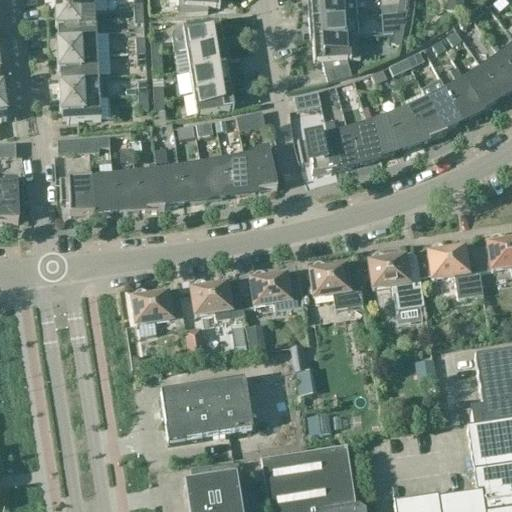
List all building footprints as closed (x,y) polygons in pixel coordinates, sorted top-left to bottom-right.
[(53,4),(54,19),(94,17),(93,0),(56,0),(57,4),(53,4)] [(132,0),(133,13),(142,13),(141,0),(132,0)] [(219,13),(219,0),(178,0),(177,19),(207,18),(207,12),(219,13)] [(409,0),(399,0),(398,6),(408,8),(409,0)] [(502,0),(491,9),(498,16),(508,8),(502,0)] [(356,1),(346,1),(308,4),(310,25),(357,21),(356,1)] [(143,28),(142,13),(133,13),(134,29),(143,28)] [(468,21),(472,26),(482,19),(478,13),(468,21)] [(96,38),(94,17),(54,19),(55,33),(58,33),(59,40),(96,38)] [(359,41),(357,21),(310,25),(311,45),(359,41)] [(462,34),(472,26),(468,21),(458,28),(462,34)] [(395,24),(393,36),(403,38),(405,26),(395,24)] [(173,57),(186,55),(223,49),(219,27),(177,34),(173,36),(171,38),(171,42),(173,57)] [(403,38),(393,36),(391,48),(401,50),(403,38)] [(455,37),(446,43),(450,49),(457,50),(462,46),(455,37)] [(96,38),(59,40),(59,47),(56,47),(56,62),(97,60),(96,38)] [(360,64),(359,41),(311,45),(313,67),(321,67),(327,87),(351,81),(346,65),(360,64)] [(135,56),(144,56),(144,43),(135,43),(135,56)] [(439,46),(431,51),(436,58),(444,53),(439,46)] [(151,59),(161,58),(160,48),(150,49),(151,59)] [(186,55),(189,77),(226,71),(223,49),(186,55)] [(511,49),(497,60),(511,79),(511,49)] [(145,72),(144,56),(135,56),(136,72),(145,72)] [(161,72),(161,58),(151,59),(151,73),(161,72)] [(418,58),(405,65),(410,74),(422,67),(418,58)] [(98,81),(97,60),(56,62),(57,76),(61,76),(61,83),(98,81)] [(511,79),(497,60),(480,72),(501,104),(511,96),(511,79)] [(392,82),(410,74),(405,65),(388,73),(392,82)] [(226,71),(189,77),(192,98),(229,92),(226,71)] [(462,84),(482,116),(501,104),(480,72),(462,84)] [(462,127),(482,116),(462,84),(456,73),(450,77),(455,88),(444,94),(462,127)] [(59,105),(99,103),(106,102),(105,81),(98,81),(61,83),(61,90),(58,90),(59,105)] [(138,101),(147,100),(146,86),(137,86),(138,101)] [(153,100),(163,99),(162,92),(152,92),(153,100)] [(233,114),(229,92),(192,98),(196,120),(233,114)] [(444,94),(425,104),(442,138),(443,138),(462,127),(444,94)] [(295,116),(320,111),(317,97),(292,103),(295,116)] [(164,116),(163,99),(153,100),(154,116),(164,116)] [(148,115),(147,100),(138,101),(138,115),(148,115)] [(99,103),(59,105),(59,119),(63,119),(63,127),(100,125),(99,103)] [(443,139),(443,138),(442,138),(425,104),(406,113),(421,148),(446,140),(445,138),(443,139)] [(406,113),(386,121),(400,156),(421,148),(406,113)] [(238,138),(264,132),(261,117),(235,123),(238,138)] [(386,121),(367,128),(379,164),(400,156),(386,121)] [(335,177),(357,171),(346,135),(335,138),(333,127),(324,129),(326,140),(335,177)] [(210,128),(195,131),(197,143),(212,140),(210,128)] [(357,171),(379,164),(367,128),(346,135),(357,171)] [(192,131),(177,133),(178,145),(194,143),(192,131)] [(312,182),(335,177),(326,140),(296,147),(301,170),(309,168),(312,182)] [(87,144),(88,159),(98,158),(98,154),(109,153),(108,142),(87,144)] [(57,161),(88,159),(87,144),(56,146),(57,161)] [(139,146),(131,147),(131,154),(132,160),(140,159),(139,146)] [(15,150),(0,149),(0,163),(15,163),(15,150)] [(165,153),(153,155),(154,166),(166,164),(165,153)] [(131,154),(119,155),(120,168),(133,167),(132,160),(131,154)] [(274,154),(243,161),(251,198),(276,195),(276,194),(274,194),(270,179),(279,177),(274,154)] [(243,161),(221,165),(228,202),(251,198),(243,161)] [(206,206),(228,202),(221,165),(199,169),(206,206)] [(183,210),(206,206),(199,169),(178,173),(183,210)] [(178,173),(156,176),(161,213),(183,210),(178,173)] [(161,214),(161,213),(156,176),(134,178),(138,216),(163,216),(163,214),(161,214)] [(134,178),(112,181),(115,218),(138,216),(134,178)] [(112,181),(90,183),(93,220),(115,218),(112,181)] [(69,222),(93,220),(90,183),(58,185),(60,208),(68,208),(69,222)] [(22,187),(0,188),(0,226),(17,228),(17,227),(16,227),(15,211),(23,211),(22,187)] [(494,241),(488,250),(487,250),(491,276),(510,273),(511,281),(511,280),(511,246),(504,247),(503,246),(494,241)] [(422,261),(425,282),(431,281),(431,285),(453,282),(457,304),(482,300),(475,252),(444,257),(444,255),(435,250),(429,259),(427,259),(428,261),(422,261)] [(419,283),(425,282),(422,261),(416,262),(415,261),(385,266),(384,264),(375,259),(370,268),(368,268),(372,294),(391,291),(392,299),(395,299),(397,311),(402,314),(423,311),(419,283)] [(316,268),(310,277),(309,277),(313,303),(332,300),(334,315),(362,311),(356,270),(326,275),(325,273),(316,268)] [(257,278),(251,286),(249,286),(254,313),(273,310),(274,317),(302,313),(297,279),(266,284),(266,282),(257,278)] [(198,287),(192,295),(190,296),(194,322),(213,319),(215,327),(243,322),(238,288),(207,293),(207,292),(198,287)] [(138,296),(133,304),(131,305),(135,331),(182,323),(178,297),(148,302),(147,301),(138,296)] [(259,331),(246,333),(250,354),(263,352),(259,331)] [(189,367),(204,365),(199,335),(184,337),(189,367)] [(301,353),(290,355),(292,370),(303,369),(301,353)] [(469,415),(472,434),(466,434),(476,499),(438,505),(437,503),(393,510),(393,511),(511,511),(511,356),(473,362),(481,413),(469,415)] [(417,383),(433,379),(429,360),(412,364),(417,383)] [(243,386),(159,399),(167,450),(251,437),(243,386)] [(304,416),(305,436),(327,435),(326,415),(304,416)] [(353,511),(344,452),(327,455),(260,465),(267,511),(353,511)] [(237,511),(231,470),(188,477),(190,490),(182,491),(185,511),(237,511)]
